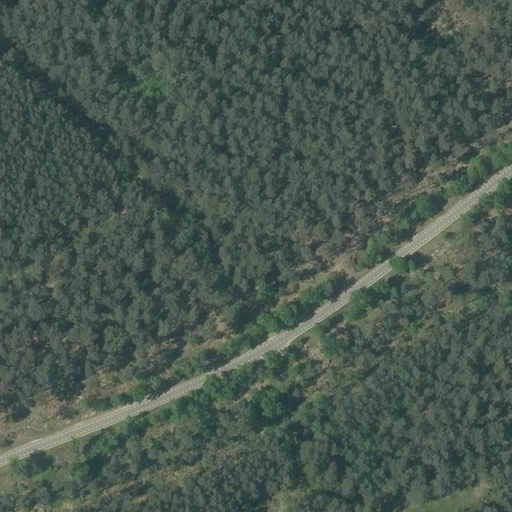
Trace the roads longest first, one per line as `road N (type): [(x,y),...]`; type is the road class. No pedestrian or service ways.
road 1 (tertiary): [(0,461),(276,344),(511,171)]
road 2 (track): [(305,511),(276,344)]
